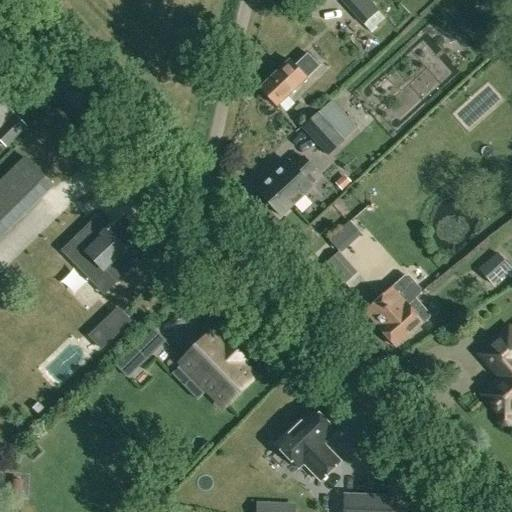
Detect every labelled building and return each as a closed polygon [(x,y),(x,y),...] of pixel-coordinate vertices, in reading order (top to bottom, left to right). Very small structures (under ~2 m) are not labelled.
[(365,23),(372,29),(385,17),(379,11),(380,9),(371,0),(339,0),(363,25),(365,23)] [(466,16),(480,37),(491,29),(478,9),(466,16)] [(260,88),(278,108),(320,66),(307,53),(304,56),(303,56),(293,65),(289,60),(260,88)] [(0,141),(6,147),(28,126),(16,114),(16,115),(0,98),(0,141)] [(300,128),(328,157),(346,141),(344,139),(356,128),(331,100),(300,128)] [(258,190),(281,217),(313,188),(311,186),(317,180),(311,174),(315,170),(303,156),(293,165),(290,162),(258,190)] [(0,237),(53,186),(25,157),(0,181),(0,237)] [(342,190),(350,183),(343,175),(336,182),(342,190)] [(0,284),(64,221),(48,205),(0,252),(0,284)] [(115,221),(106,229),(96,218),(75,239),(116,281),(137,261),(127,251),(136,242),(115,221)] [(479,270),(493,285),(511,268),(497,253),(479,270)] [(365,312),(396,347),(423,323),(430,318),(430,314),(416,298),(421,293),(421,289),(413,279),(409,276),(405,276),(365,312)] [(90,335),(102,348),(130,320),(119,308),(90,335)] [(153,329),(135,347),(147,359),(165,341),(153,329)] [(502,426),(507,426),(511,423),(511,417),(511,416),(510,415),(511,412),(511,332),(509,329),(480,354),(501,378),(483,394),(500,414),(498,416),(498,422),(502,426)] [(223,405),(249,380),(235,365),(237,364),(224,350),(222,352),(208,338),(182,363),(223,405)] [(335,431),(311,407),(274,444),(298,468),(303,463),(320,480),(339,461),(323,444),(335,431)] [(50,434),(59,446),(78,433),(69,420),(50,434)] [(32,488),(45,488),(43,461),(30,461),(32,488)] [(344,495),(343,511),(391,511),(392,497),(344,495)]
